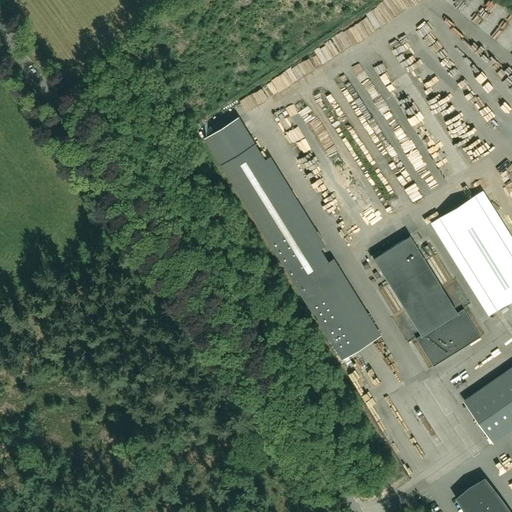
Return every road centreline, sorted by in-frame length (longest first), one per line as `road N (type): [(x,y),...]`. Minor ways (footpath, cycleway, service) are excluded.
road 1 (tertiary): [(356,511),(0,26)]
road 2 (track): [(182,0),(61,109)]
